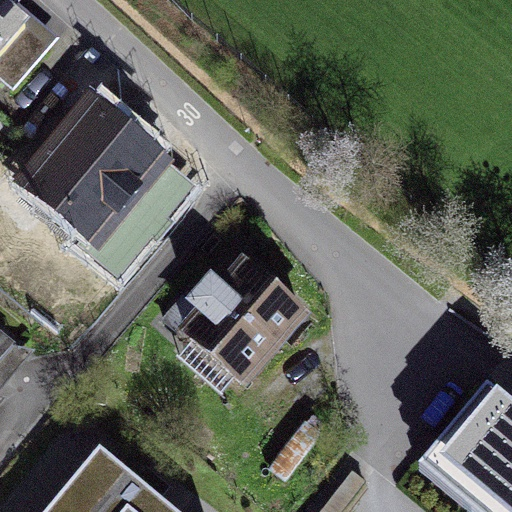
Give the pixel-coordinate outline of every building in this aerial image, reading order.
[(0,38),(18,17),(0,2),(0,38)] [(172,163),(90,93),(14,183),(97,252),(172,163)] [(315,317),(248,262),(196,331),(268,386),(315,317)] [(0,333),(0,416),(41,369),(0,333)] [(511,511),(511,411),(487,390),(419,468),(470,511),(511,511)] [(162,511),(96,454),(45,511),(162,511)]
